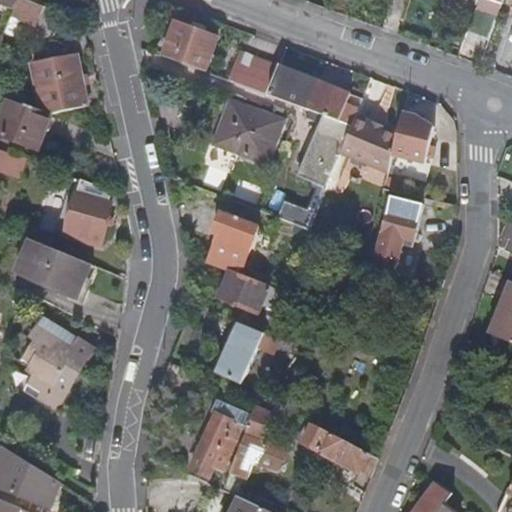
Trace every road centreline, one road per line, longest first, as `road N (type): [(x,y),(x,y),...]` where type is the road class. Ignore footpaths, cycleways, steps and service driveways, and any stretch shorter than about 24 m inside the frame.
road 1 (residential): [(122,511),(121,434),(164,264),(109,0)]
road 2 (residential): [(493,104),(479,154),(477,248),(379,511)]
road 3 (residential): [(493,104),(416,68),(222,0)]
